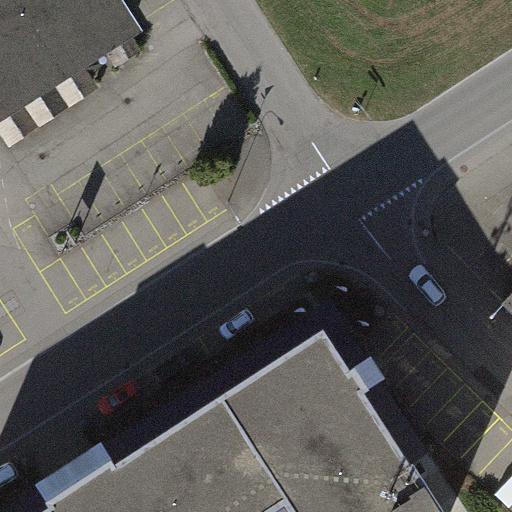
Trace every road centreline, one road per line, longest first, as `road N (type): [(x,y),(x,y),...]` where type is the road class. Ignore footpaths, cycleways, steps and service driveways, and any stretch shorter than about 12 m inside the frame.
road 1 (residential): [(0,416),(343,195)]
road 2 (residential): [(511,379),(391,260),(343,195)]
road 3 (residential): [(343,195),(217,0)]
road 4 (residential): [(343,195),(511,86)]
